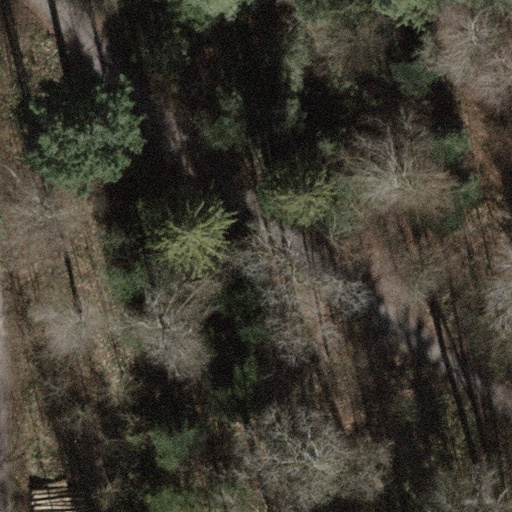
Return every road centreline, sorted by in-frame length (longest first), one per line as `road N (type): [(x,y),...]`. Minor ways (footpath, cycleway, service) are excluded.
road 1 (track): [(27,0),(215,216),(373,314)]
road 2 (track): [(373,314),(511,409)]
